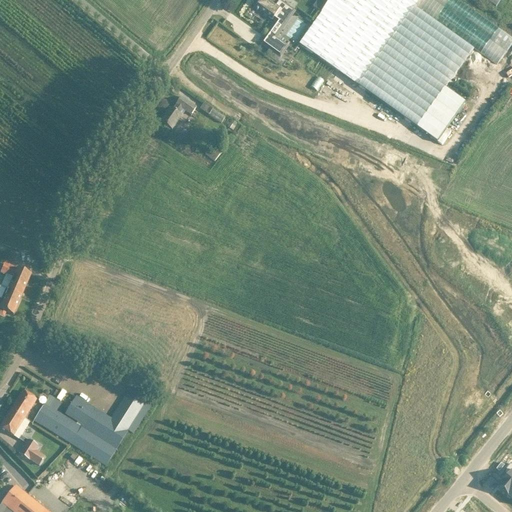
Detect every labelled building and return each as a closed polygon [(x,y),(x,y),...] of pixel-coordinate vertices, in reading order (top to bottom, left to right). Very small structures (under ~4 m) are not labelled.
[(253,7),(257,10),(256,11),(257,11),(258,11),(272,21),(273,20),(284,28),(295,12),(278,0),(258,0),(253,7)] [(321,14),(299,45),(306,51),(416,129),(444,90),(473,50),(414,8),(415,7),(420,0),(331,0),(329,3),(321,14)] [(483,0),(496,8),(501,0),(483,0)] [(288,47),(276,38),(269,33),(270,32),(261,44),(280,58),(288,47)] [(444,90),(416,129),(436,143),(464,104),(444,90)] [(196,108),(189,103),(181,98),(176,105),(172,111),(170,110),(160,124),(172,131),(181,117),(177,114),(180,108),(191,116),(196,108)] [(221,124),(225,118),(213,110),(204,104),(200,110),(209,116),(221,124)] [(232,121),(227,128),(233,132),(237,125),(232,121)] [(396,134),(389,151),(396,154),(403,137),(396,134)] [(211,147),(205,155),(215,163),(222,155),(211,147)] [(6,264),(1,274),(7,277),(3,284),(8,286),(7,290),(8,290),(8,291),(22,297),(31,275),(22,271),(6,264)] [(13,316),(22,297),(8,291),(8,290),(6,289),(6,290),(0,287),(0,315),(3,317),(6,312),(13,316)] [(44,406),(34,421),(106,466),(128,432),(133,435),(154,402),(131,388),(111,420),(76,398),(66,415),(78,422),(76,426),(44,406)] [(29,424),(30,423),(25,419),(37,401),(31,397),(23,392),(11,411),(15,414),(29,424)] [(0,428),(14,437),(17,432),(22,435),(29,424),(15,414),(11,411),(0,428)] [(38,447),(28,441),(19,455),(29,462),(30,461),(39,466),(44,458),(35,452),(38,447)] [(501,464),(496,470),(499,473),(504,466),(501,464)] [(508,477),(497,490),(508,498),(511,493),(511,465),(510,464),(503,473),(508,477)] [(62,500),(70,487),(64,483),(56,496),(62,500)] [(48,511),(22,493),(14,487),(2,503),(3,504),(1,506),(0,504),(0,511),(2,511),(6,507),(11,511),(48,511)]
